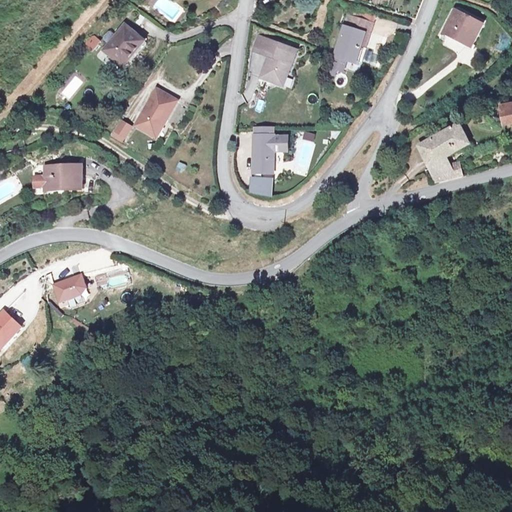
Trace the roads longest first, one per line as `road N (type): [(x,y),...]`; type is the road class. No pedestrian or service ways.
road 1 (residential): [(379,113),(305,204),(271,219),(240,209),(223,156),(244,0)]
road 2 (tertiary): [(0,258),(24,241),(83,234),(191,275),(247,281),(287,267),(353,218)]
road 3 (track): [(254,218),(205,210),(94,137),(55,125),(0,130)]
road 4 (tertiary): [(353,218),(511,172)]
road 5 (residential): [(379,113),(433,0)]
